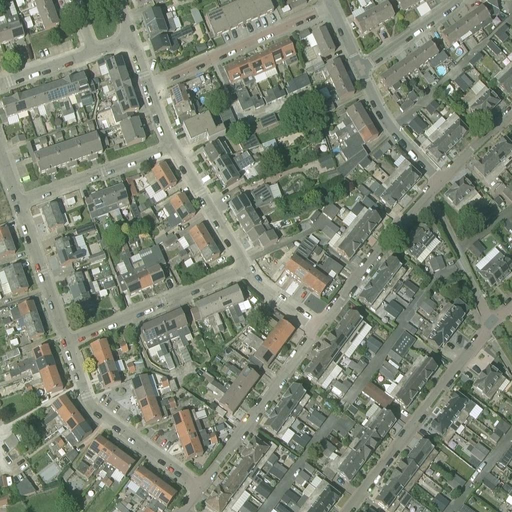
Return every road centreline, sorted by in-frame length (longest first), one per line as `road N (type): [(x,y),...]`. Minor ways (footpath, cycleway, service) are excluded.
road 1 (residential): [(349,511),(490,324)]
road 2 (residential): [(199,487),(93,408),(66,342)]
road 3 (residential): [(148,88),(330,6)]
road 4 (residential): [(317,327),(199,487)]
road 5 (residential): [(66,342),(244,268)]
road 6 (residential): [(428,196),(317,327)]
road 7 (residential): [(17,203),(171,145)]
road 8 (residential): [(66,342),(17,203)]
road 9 (residential): [(244,268),(171,145)]
road 10 (residential): [(490,324),(428,196)]
road 11 (unclassified): [(440,182),(360,69)]
